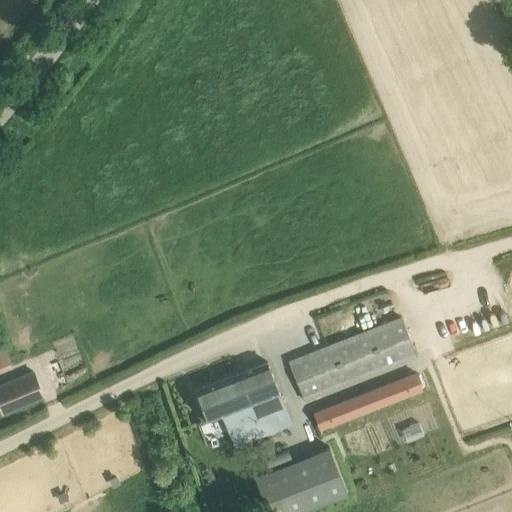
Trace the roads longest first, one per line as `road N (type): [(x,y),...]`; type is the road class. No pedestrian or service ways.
road 1 (unclassified): [(0,448),(273,321)]
road 2 (track): [(273,321),(511,240)]
road 3 (unclassified): [(0,109),(87,0)]
